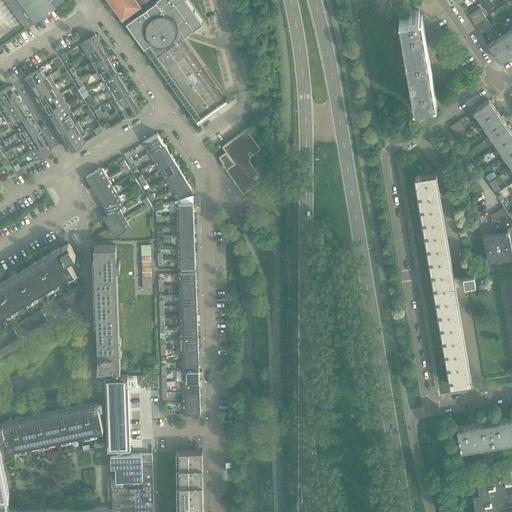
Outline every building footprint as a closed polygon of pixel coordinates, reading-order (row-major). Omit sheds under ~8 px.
[(61,0),(5,0),(25,28),(63,1),(61,0)] [(111,0),(123,16),(140,4),(137,0),(111,0)] [(201,116),(197,119),(199,121),(228,100),(227,98),(225,99),(182,38),(185,36),(189,38),(190,33),(190,32),(203,23),(186,0),(156,0),(127,21),(145,46),(149,43),(152,47),(151,52),(156,53),(157,54),(157,55),(201,116)] [(489,0),(488,0),(482,4),(487,11),(494,7),(489,0)] [(479,8),(469,15),(476,25),(486,18),(479,8)] [(422,15),(423,15),(422,14),(420,15),(419,10),(411,11),(409,11),(410,16),(407,17),(406,15),(403,15),(403,18),(399,18),(400,19),(414,104),(414,105),(437,101),(437,100),(436,100),(424,29),(424,26),(427,24),(422,15)] [(486,18),(476,25),(481,33),(492,26),(486,18)] [(511,28),(489,44),(487,46),(494,57),(496,55),(500,61),(511,53),(511,28)] [(100,44),(94,34),(79,43),(85,53),(100,44)] [(100,44),(85,53),(91,62),(106,53),(100,44)] [(106,53),(91,62),(97,71),(111,62),(106,53)] [(58,57),(53,60),(58,69),(64,66),(58,57)] [(111,62),(97,71),(102,81),(117,72),(111,62)] [(40,67),(25,76),(31,86),(46,77),(40,67)] [(117,72),(102,81),(108,90),(123,81),(117,72)] [(46,77),(31,86),(36,95),(55,84),(49,75),(46,77)] [(123,81),(108,90),(113,99),(128,90),(123,81)] [(55,84),(36,95),(42,105),(60,93),(55,84)] [(10,86),(0,91),(0,104),(15,95),(10,86)] [(128,90),(113,99),(110,101),(116,110),(119,108),(134,99),(128,90)] [(60,93),(42,105),(48,114),(66,103),(60,93)] [(15,95),(0,104),(0,111),(3,116),(6,114),(21,105),(15,95)] [(134,99),(119,108),(125,118),(140,109),(134,99)] [(489,99),(474,110),(488,131),(491,135),(511,166),(511,132),(509,128),(501,117),(492,103),(490,100),(489,99)] [(66,103),(48,114),(53,123),(71,112),(66,103)] [(21,105),(6,114),(3,116),(8,125),(12,123),(27,114),(21,105)] [(71,112),(53,123),(59,132),(77,121),(71,112)] [(27,114),(12,123),(17,132),(32,123),(27,114)] [(460,119),(455,122),(462,133),(467,129),(460,119)] [(77,121),(59,132),(64,141),(79,132),(83,130),(77,121)] [(455,122),(449,126),(457,137),(462,133),(455,122)] [(32,123),(17,132),(23,141),(38,132),(32,123)] [(222,146),(226,152),(219,157),(223,163),(222,164),(224,166),(225,165),(227,168),(226,169),(244,194),(264,179),(250,161),(251,156),(262,149),(247,128),(222,146)] [(38,132),(23,141),(29,151),(43,142),(38,132)] [(79,132),(64,141),(70,151),(85,142),(79,132)] [(158,133),(143,142),(149,152),(164,143),(158,133)] [(34,160),(49,151),(43,142),(29,151),(34,160)] [(164,143),(149,152),(155,161),(169,152),(164,143)] [(169,152),(155,161),(160,170),(175,161),(169,152)] [(175,161),(160,170),(166,179),(181,170),(175,161)] [(101,168),(86,177),(92,186),(107,177),(101,168)] [(181,170),(166,179),(171,189),(186,180),(181,170)] [(416,183),(449,378),(451,385),(472,382),(473,390),(476,389),(474,376),(471,377),(471,375),(455,281),(454,279),(437,179),(436,172),(415,176),(416,183)] [(491,173),(486,176),(489,181),(494,177),(491,173)] [(107,177),(92,186),(97,196),(112,187),(107,177)] [(186,180),(171,189),(177,198),(192,189),(186,180)] [(112,187),(97,196),(103,205),(118,196),(112,187)] [(119,208),(124,205),(118,196),(103,205),(108,214),(109,214),(118,208),(119,208)] [(193,203),(176,203),(176,214),(194,214),(193,203)] [(511,218),(504,206),(491,215),(494,234),(484,236),(488,261),(511,256),(511,249),(509,231),(508,228),(509,228),(511,225),(511,218)] [(108,214),(103,217),(109,226),(124,217),(119,208),(118,208),(109,214),(108,214)] [(194,214),(176,214),(177,225),(194,225),(194,214)] [(124,217),(109,226),(115,236),(130,227),(124,217)] [(194,225),(177,225),(177,236),(195,235),(194,225)] [(195,235),(177,236),(177,247),(195,246),(195,235)] [(69,242),(0,284),(0,315),(74,270),(71,265),(78,261),(79,260),(80,258),(80,250),(74,252),(69,242)] [(0,511),(154,511),(152,453),(126,454),(125,449),(125,448),(130,448),(128,375),(120,375),(120,369),(117,269),(120,269),(120,260),(117,260),(116,245),(94,246),(99,369),(97,369),(97,377),(105,376),(108,449),(111,449),(111,455),(111,465),(106,466),(107,500),(112,501),(112,509),(108,509),(108,508),(9,511),(7,497),(10,497),(0,451),(0,437),(6,436),(9,448),(104,428),(98,402),(6,421),(2,416),(0,416),(0,511)] [(195,246),(177,247),(178,258),(195,257),(195,246)] [(195,257),(178,258),(178,269),(196,268),(195,257)] [(196,272),(178,273),(179,284),(196,283),(196,272)] [(464,280),(465,284),(476,282),(474,272),(463,274),(464,277),(464,280)] [(196,283),(179,284),(179,295),(196,294),(196,283)] [(82,284),(72,290),(79,301),(83,299),(82,284)] [(72,290),(62,297),(69,308),(79,301),(72,290)] [(196,294),(179,295),(179,306),(197,305),(196,294)] [(62,297),(56,300),(63,311),(69,308),(62,297)] [(197,305),(179,306),(180,316),(197,316),(197,305)] [(41,309),(31,316),(37,327),(47,321),(41,309)] [(31,316),(21,322),(27,333),(37,327),(31,316)] [(197,316),(180,316),(180,327),(198,327),(197,316)] [(12,327),(1,334),(7,345),(19,338),(12,327)] [(198,327),(180,327),(181,338),(198,337),(198,327)] [(198,337),(181,338),(181,349),(198,348),(198,337)] [(198,348),(181,349),(181,360),(199,359),(198,348)] [(199,359),(181,360),(182,370),(199,370),(199,359)] [(199,370),(182,370),(182,381),(199,381),(199,370)] [(141,375),(141,387),(159,387),(159,374),(141,375)] [(199,381),(182,381),(182,392),(200,391),(199,381)] [(200,391),(182,392),(183,403),(200,402),(200,391)] [(200,402),(183,403),(183,414),(201,413),(200,402)] [(511,417),(498,420),(496,420),(495,420),(490,421),(494,442),(501,441),(502,441),(501,439),(511,437),(511,417)] [(469,447),(470,447),(469,444),(486,442),(486,444),(487,444),(487,443),(494,442),(490,421),(485,421),(485,422),(483,422),(463,426),(463,425),(457,426),(461,448),(462,448),(469,446),(469,447)] [(204,511),(202,450),(177,450),(177,457),(177,511),(204,511)] [(511,511),(511,506),(505,507),(504,500),(508,499),(506,491),(508,491),(511,490),(511,468),(494,471),(495,477),(476,479),(479,495),(473,496),(475,511),(511,511)]
